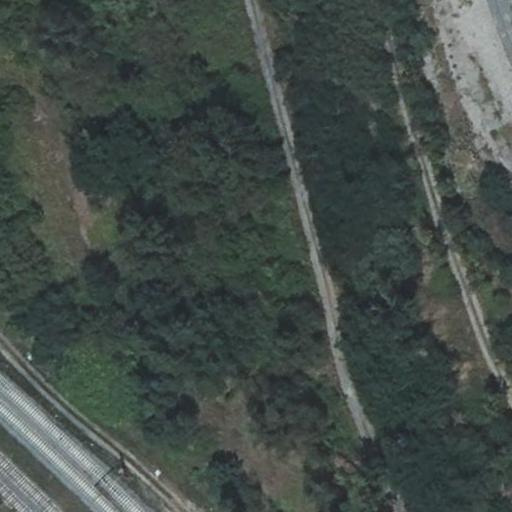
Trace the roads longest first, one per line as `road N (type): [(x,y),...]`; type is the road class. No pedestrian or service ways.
road 1 (track): [(397,511),(347,377),(250,0)]
road 2 (track): [(381,0),(478,332),(511,396)]
road 3 (track): [(176,511),(0,345)]
